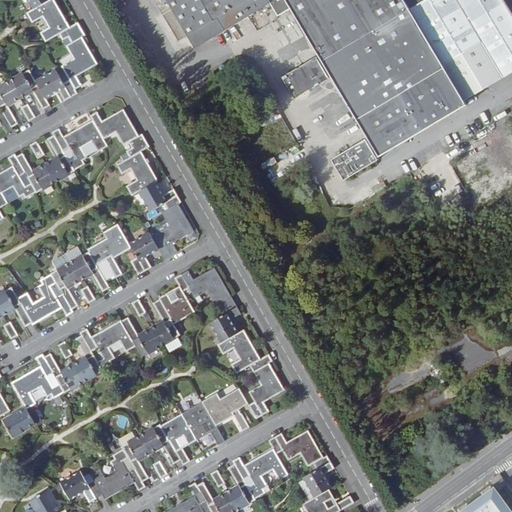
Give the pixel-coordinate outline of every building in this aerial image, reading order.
[(69,37),(83,29),(79,22),(71,26),(56,0),(49,0),(34,9),(27,13),(33,23),(42,18),(48,28),(41,32),(47,42),(60,34),(64,40),(69,37)] [(29,0),(34,9),(49,0),(29,0)] [(167,0),(197,49),(271,5),(279,19),(292,11),(381,162),(469,110),(466,104),(511,76),(511,13),(504,0),(167,0)] [(65,83),(73,97),(79,94),(76,89),(83,85),(78,76),(99,64),(83,37),(87,35),(83,29),(69,37),(72,43),(67,46),(74,59),(62,66),(70,80),(65,83)] [(330,80),(318,59),(283,79),(296,101),(306,95),(321,86),(330,80)] [(10,81),(21,99),(34,92),(44,109),(51,105),(47,98),(38,81),(31,69),(10,81)] [(38,81),(47,98),(59,91),(65,101),(73,97),(65,83),(57,70),(38,81)] [(21,99),(10,81),(0,86),(0,106),(3,111),(13,127),(19,124),(9,106),(21,99)] [(29,104),(25,106),(22,108),(30,122),(37,118),(29,104)] [(130,157),(143,151),(150,147),(143,134),(140,135),(125,109),(104,121),(98,112),(91,116),(93,119),(105,139),(116,133),(124,145),(130,142),(132,147),(127,151),(130,157)] [(0,126),(2,125),(8,135),(15,131),(13,127),(3,111),(0,112),(0,126)] [(105,139),(93,119),(64,136),(60,128),(53,132),(54,135),(75,170),(86,164),(84,161),(88,158),(83,148),(93,142),(99,152),(109,146),(105,139)] [(46,164),(56,183),(76,171),(75,170),(54,135),(48,139),(58,157),(46,164)] [(39,158),(42,157),(46,154),(38,141),(31,145),(39,158)] [(380,165),(366,141),(332,162),(345,185),(380,165)] [(140,191),(157,182),(160,180),(143,151),(130,157),(117,165),(123,174),(132,169),(138,180),(127,186),(133,196),(140,191)] [(56,183),(46,164),(34,171),(23,153),(17,156),(37,192),(37,193),(56,183)] [(37,192),(17,156),(15,154),(8,158),(13,165),(0,172),(0,208),(10,203),(4,193),(14,187),(20,197),(24,195),(26,198),(37,192)] [(165,203),(178,196),(174,189),(164,195),(157,182),(140,191),(152,211),(165,203)] [(159,234),(171,256),(179,252),(174,243),(195,231),(179,204),(182,202),(178,196),(165,203),(168,209),(163,213),(170,225),(158,233),(159,234)] [(89,251),(107,281),(115,276),(117,279),(125,274),(116,258),(126,252),(133,248),(131,244),(119,223),(103,232),(106,239),(88,249),(89,251)] [(165,259),(171,256),(159,234),(154,237),(151,232),(131,244),(133,248),(126,252),(139,274),(153,267),(147,256),(160,249),(165,259)] [(70,263),(81,281),(94,274),(104,291),(111,287),(107,281),(89,251),(70,263)] [(81,281),(70,263),(50,274),(73,309),(80,305),(70,288),(81,281)] [(224,315),(238,307),(231,295),(216,267),(194,279),(190,271),(183,274),(190,288),(196,298),(208,291),(216,305),(217,303),(224,315)] [(19,297),(33,323),(34,326),(63,309),(68,316),(75,312),(73,309),(50,274),(41,280),(43,284),(39,286),(45,297),(34,303),(28,292),(19,297)] [(190,288),(183,274),(176,278),(180,286),(174,290),(179,298),(173,301),(168,293),(160,298),(160,299),(175,324),(196,312),(185,292),(190,288)] [(89,286),(85,288),(82,290),(90,304),(97,299),(89,286)] [(0,294),(0,308),(4,316),(16,309),(26,327),(33,323),(19,297),(13,287),(0,294)] [(140,317),(144,315),(147,312),(140,299),(132,303),(140,317)] [(151,329),(161,346),(181,335),(175,324),(160,299),(154,303),(164,321),(151,329)] [(222,342),(238,333),(231,320),(242,313),(238,307),(224,315),(211,322),(222,342)] [(161,346),(151,329),(144,332),(139,335),(129,317),(122,321),(136,347),(143,357),(161,346)] [(136,347),(122,321),(122,320),(93,336),(88,329),(81,333),(82,335),(104,370),(114,364),(112,361),(117,358),(111,348),(121,342),(127,352),(136,347)] [(11,322),(8,323),(4,326),(12,339),(19,335),(11,322)] [(238,333),(222,342),(218,345),(224,355),(234,349),(240,359),(232,364),(237,374),(251,366),(262,359),(245,330),(245,329),(238,333)] [(73,364),(84,383),(104,371),(104,370),(82,335),(76,338),(86,357),(73,364)] [(67,359),(69,357),(74,355),(66,342),(59,345),(67,359)] [(84,383),(73,364),(62,371),(52,353),(45,356),(65,392),(65,393),(84,383)] [(28,374),(37,390),(42,387),(48,397),(52,395),(54,399),(65,392),(45,356),(44,354),(36,358),(38,360),(41,366),(28,374)] [(262,359),(251,366),(261,385),(250,392),(255,401),(249,405),(257,419),(263,415),(270,411),(265,402),(286,390),(270,363),(274,361),(270,354),(262,359)] [(0,416),(11,410),(0,390),(0,378),(3,377),(0,372),(0,416)] [(37,390),(28,374),(23,376),(12,382),(26,407),(27,407),(28,409),(37,403),(31,393),(37,390)] [(203,402),(217,426),(235,416),(244,431),(250,427),(240,409),(250,404),(240,388),(222,398),(218,393),(203,402)] [(183,413),(198,440),(206,435),(201,427),(207,424),(219,445),(226,441),(217,426),(203,402),(183,413)] [(36,423),(28,409),(27,407),(26,407),(4,420),(13,437),(36,423)] [(198,440),(183,413),(162,426),(184,465),(191,461),(179,440),(185,436),(190,445),(198,440)] [(142,435),(152,453),(165,446),(175,464),(181,460),(184,465),(162,426),(161,424),(142,435)] [(317,470),(332,462),(328,455),(324,457),(309,430),(288,442),(282,433),(276,437),(284,451),(289,460),(301,453),(309,466),(314,463),(317,470)] [(152,453),(142,435),(127,443),(122,446),(123,449),(144,482),(150,478),(140,460),(152,453)] [(284,451),(276,437),(269,440),(274,448),(245,465),(241,457),(233,461),(234,464),(256,498),(267,493),(265,489),(269,486),(263,476),(274,470),(280,481),(290,474),(278,454),(284,451)] [(111,474),(121,491),(135,483),(140,490),(147,487),(144,482),(123,449),(113,455),(116,459),(111,461),(117,471),(111,474)] [(154,464),(161,460),(158,455),(155,457),(153,455),(150,457),(154,464)] [(169,474),(161,460),(154,464),(161,478),(169,474)] [(315,497),(330,489),(332,487),(325,475),(335,469),(332,462),(317,470),(304,478),(315,497)] [(227,493),(237,511),(257,500),(256,498),(234,464),(229,467),(240,486),(227,493)] [(121,491),(111,474),(107,477),(101,467),(91,473),(95,481),(89,484),(97,498),(103,495),(106,500),(121,491)] [(219,487),(223,485),(226,483),(219,470),(212,474),(219,487)] [(97,498),(89,484),(82,471),(61,482),(71,499),(84,492),(91,502),(97,498)] [(499,474),(491,481),(494,485),(503,479),(499,474)] [(234,511),(237,511),(227,493),(215,500),(204,481),(197,485),(211,510),(211,511),(234,511)] [(207,511),(211,510),(197,485),(196,482),(189,486),(194,496),(166,511),(207,511)] [(511,511),(495,488),(464,511),(511,511)] [(307,511),(339,511),(355,503),(350,496),(330,508),(326,502),(335,497),(330,489),(315,497),(303,504),(307,511)] [(38,511),(60,511),(48,490),(31,499),(38,511)] [(353,511),(358,509),(355,503),(339,511),(353,511)]
